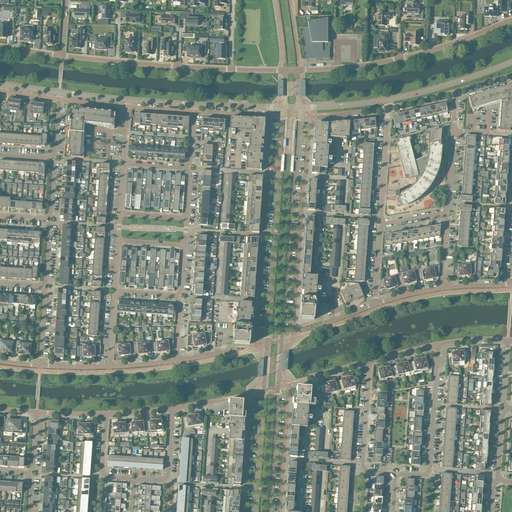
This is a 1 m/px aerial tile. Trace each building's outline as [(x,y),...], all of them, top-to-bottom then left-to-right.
[(308,0),(309,8),(310,8),(310,11),(318,11),(318,7),(313,7),(312,0),(308,0)] [(504,12),(504,0),(499,0),(499,5),(496,5),(496,9),(492,8),(492,7),(491,6),(489,5),(488,7),(488,8),(484,8),(484,9),(484,16),(483,16),(483,17),(484,17),(496,17),(496,12),(497,12),(504,12)] [(417,5),(417,3),(409,3),(409,5),(407,5),(406,15),(413,15),(413,19),(422,20),(423,10),(419,10),(419,6),(417,5)] [(79,9),(74,9),(74,18),(86,19),(87,10),(90,10),(90,5),(89,5),(81,5),(80,5),(79,9)] [(109,19),(110,14),(109,14),(109,11),(110,11),(110,6),(102,6),(102,10),(101,10),(101,11),(101,14),(102,14),(102,19),(102,20),(98,20),(98,24),(107,25),(107,21),(106,21),(106,19),(109,19)] [(393,17),(393,10),(389,10),(389,14),(386,13),(382,13),(382,12),(381,11),(379,11),(378,12),(378,13),(377,13),(377,26),(378,26),(378,25),(384,25),(384,26),(385,26),(385,20),(389,20),(389,17),(393,17)] [(127,11),(121,11),(120,18),(126,18),(126,22),(131,23),(132,23),(133,23),(134,23),(139,23),(139,15),(127,14),(127,11)] [(179,19),(180,13),(170,13),(169,16),(161,16),(161,18),(158,18),(158,22),(161,22),(161,24),(174,24),(174,19),(179,19)] [(198,26),(198,17),(190,17),(190,14),(181,13),(180,20),(185,20),(185,25),(198,26)] [(471,25),(471,14),(465,14),(465,17),(460,17),(459,29),(457,29),(467,29),(468,24),(471,25)] [(436,23),(436,25),(436,18),(430,17),(429,27),(434,28),(434,34),(441,34),(443,34),(443,35),(444,36),(446,36),(447,36),(448,35),(448,34),(449,24),(448,24),(448,22),(438,22),(437,22),(436,23)] [(227,23),(227,19),(218,19),(218,30),(226,30),(227,26),(227,23)] [(329,59),(329,47),(327,47),(327,43),(328,43),(328,19),(308,22),(308,27),(301,28),(306,59),(329,59)] [(10,31),(10,23),(7,23),(1,22),(1,25),(0,25),(0,37),(6,38),(6,31),(10,31)] [(27,25),(26,42),(30,42),(30,41),(33,41),(33,36),(37,36),(37,23),(33,23),(33,26),(27,25)] [(26,42),(27,25),(21,25),(21,28),(16,28),(16,35),(20,35),(20,41),(23,41),(23,42),(26,42)] [(54,44),(55,33),(50,33),(47,29),(44,29),(43,36),(46,36),(46,37),(46,39),(46,44),(48,44),(48,45),(52,45),(52,44),(54,44)] [(73,38),(72,45),(74,45),(74,48),(81,48),(81,44),(82,44),(82,41),(81,41),(82,37),(85,37),(85,29),(79,29),(79,36),(74,36),(74,38),(73,38)] [(419,37),(419,33),(411,33),(411,35),(405,35),(405,41),(409,41),(411,41),(411,45),(419,45),(419,41),(420,37),(419,37)] [(111,43),(111,34),(105,34),(105,39),(95,39),(95,36),(92,36),(92,42),(95,42),(95,50),(107,50),(107,43),(111,43)] [(373,44),(373,48),(377,48),(377,51),(378,52),(378,53),(382,53),(383,52),(386,52),(386,48),(386,45),(388,45),(389,34),(380,34),(379,40),(378,40),(377,44),(373,44)] [(133,40),(125,40),(125,44),(124,44),(124,45),(124,46),(124,47),(124,48),(124,49),(125,49),(125,52),(126,52),(127,53),(130,53),(131,53),(132,53),(133,47),(133,43),(133,40)] [(144,43),(144,49),(143,50),(143,52),(144,53),(143,53),(144,53),(144,54),(152,55),(152,50),(155,50),(156,40),(152,40),(152,44),(144,43)] [(174,53),(174,48),(173,48),(173,44),(169,44),(169,40),(161,40),(161,51),(164,51),(164,56),(166,56),(166,57),(170,57),(170,56),(172,56),(173,53),(174,53)] [(194,47),(194,58),(195,58),(195,59),(199,59),(199,58),(201,58),(201,51),(205,52),(205,43),(201,42),(201,47),(194,47)] [(225,44),(219,43),(219,46),(217,46),(217,50),(215,50),(215,54),(217,54),(216,59),(225,60),(226,54),(226,51),(226,47),(225,47),(225,44)] [(194,58),(194,47),(187,47),(188,44),(184,44),(183,51),(187,51),(187,58),(189,58),(189,59),(193,59),(193,58),(194,58)] [(511,88),(511,86),(510,85),(503,87),(499,88),(499,89),(497,90),(497,89),(492,91),(490,92),(485,93),(483,94),(478,95),(479,96),(476,96),(472,97),(472,98),(469,99),(470,104),(473,113),(477,111),(476,109),(500,101),(501,102),(499,127),(496,127),(496,131),(505,132),(511,132),(511,131),(511,129),(511,88)] [(12,113),(14,100),(8,99),(7,106),(4,106),(5,103),(4,103),(3,114),(9,115),(9,110),(13,110),(12,113)] [(14,100),(12,113),(13,113),(13,110),(16,111),(15,116),(22,117),(23,106),(23,109),(19,108),(21,101),(14,100)] [(36,116),(38,103),(32,103),(31,110),(28,109),(28,107),(26,117),(32,118),(33,113),(36,114),(36,116)] [(38,103),(36,116),(36,114),(40,114),(39,119),(45,120),(46,110),(46,112),(43,111),(44,104),(38,103)] [(110,128),(114,129),(115,120),(115,114),(107,113),(104,113),(100,112),(100,113),(97,112),(93,111),(93,112),(90,112),(90,111),(85,111),(83,111),(83,110),(78,110),(76,110),(75,109),(71,109),(70,109),(70,110),(70,111),(71,112),(70,117),(69,121),(71,121),(72,121),(72,125),(70,126),(70,127),(70,128),(70,131),(70,132),(70,134),(69,134),(69,135),(70,135),(69,138),(69,139),(69,141),(69,142),(69,145),(69,146),(69,150),(70,150),(70,157),(75,157),(75,158),(84,158),(84,154),(81,153),(82,144),(84,144),(85,126),(83,125),(83,123),(110,125),(110,128)] [(261,149),(263,149),(265,119),(259,119),(231,117),(230,126),(230,130),(232,130),(232,134),(235,134),(235,130),(251,131),(250,143),(246,143),(246,145),(250,146),(250,148),(248,148),(247,148),(261,149)] [(314,146),(329,147),(327,146),(327,144),(331,144),(331,142),(327,141),(327,137),(339,138),(341,123),(335,122),(335,124),(327,123),(327,124),(321,124),(321,123),(315,123),(315,125),(314,146)] [(349,135),(350,122),(342,122),(342,123),(341,123),(339,138),(343,138),(343,142),(346,142),(346,138),(349,138),(349,135)] [(440,162),(442,146),(440,147),(442,129),(441,129),(429,132),(427,155),(415,161),(409,141),(411,141),(410,137),(395,141),(401,162),(400,162),(401,165),(402,165),(405,180),(414,177),(416,183),(412,187),(407,190),(402,193),(399,194),(399,191),(395,191),(395,200),(397,201),(397,209),(403,207),(409,205),(415,201),(420,197),(426,192),(431,186),(435,179),(437,180),(436,180),(437,180),(440,173),(442,164),(442,165),(440,164),(440,162)] [(261,171),(263,149),(261,149),(247,148),(247,156),(243,155),(243,158),(247,158),(246,170),(258,171),(261,171)] [(186,155),(187,150),(179,150),(179,159),(184,160),(185,154),(186,154),(186,155)] [(137,174),(133,173),(133,171),(132,171),(127,171),(126,189),(135,190),(136,179),(137,174)] [(137,172),(137,174),(136,179),(135,190),(145,190),(146,179),(146,174),(142,174),(142,172),(137,172)] [(147,172),(146,172),(146,174),(146,179),(145,190),(155,191),(155,185),(155,180),(156,175),(152,175),(152,173),(147,173),(147,172)] [(165,176),(161,175),(161,173),(161,174),(156,173),(156,175),(155,180),(155,185),(155,191),(164,192),(165,181),(165,176)] [(175,176),(171,176),(171,174),(166,174),(165,174),(165,176),(165,181),(164,192),(174,192),(175,182),(175,176)] [(175,174),(175,176),(175,182),(174,192),(184,193),(185,176),(185,177),(180,177),(181,175),(180,175),(175,175),(175,174)] [(135,201),(135,190),(126,189),(125,207),(130,207),(130,205),(134,206),(135,201)] [(144,201),(145,190),(135,190),(135,201),(134,206),(134,208),(134,207),(139,208),(140,208),(140,206),(144,206),(144,201)] [(154,202),(155,191),(145,190),(144,201),(144,206),(144,208),(149,209),(149,207),(153,207),(154,207),(154,202)] [(164,192),(155,191),(154,202),(154,207),(153,207),(153,209),(154,209),(159,209),(159,207),(163,208),(163,203),(164,192)] [(173,203),(174,192),(164,192),(163,203),(163,208),(163,210),(168,210),(169,208),(173,208),(173,203)] [(183,210),(184,193),(174,192),(173,203),(173,208),(172,210),(173,210),(178,211),(178,209),(182,209),(182,210),(183,210)] [(9,208),(10,196),(0,196),(0,195),(0,206),(4,207),(9,208)] [(131,251),(127,251),(127,249),(122,248),(120,266),(130,267),(131,256),(131,251)] [(132,249),(131,249),(131,251),(131,256),(130,267),(140,268),(140,257),(141,252),(137,251),(137,249),(136,249),(132,249)] [(141,250),(141,252),(140,257),(140,268),(149,268),(150,257),(150,252),(146,252),(146,250),(141,250)] [(151,250),(150,250),(150,252),(150,257),(149,268),(159,269),(160,253),(156,253),(156,251),(151,250)] [(168,270),(169,254),(165,253),(166,251),(165,251),(160,251),(160,253),(159,269),(168,270)] [(178,270),(179,253),(179,254),(175,254),(175,252),(170,252),(169,254),(168,270),(178,270)] [(464,265),(465,277),(468,276),(468,275),(471,275),(471,274),(475,274),(476,262),(469,263),(470,265),(464,265)] [(465,277),(464,265),(458,266),(458,264),(453,264),(453,275),(458,275),(459,276),(461,276),(462,277),(465,277)] [(438,277),(439,265),(427,267),(430,280),(433,280),(432,279),(435,278),(435,277),(438,277)] [(129,278),(130,267),(120,266),(119,284),(124,284),(124,285),(125,285),(125,283),(129,283),(129,278)] [(139,278),(140,268),(130,267),(129,278),(129,283),(129,285),(134,285),(134,283),(138,284),(139,278)] [(426,281),(430,280),(427,267),(417,269),(420,280),(423,279),(423,280),(426,280),(426,281)] [(500,268),(488,267),(487,275),(487,276),(493,276),(493,273),(498,274),(498,268),(500,268)] [(144,284),(148,284),(148,279),(149,268),(140,268),(139,278),(138,284),(138,286),(139,286),(139,285),(143,286),(144,286),(144,284)] [(158,280),(159,269),(149,268),(148,279),(148,284),(148,286),(153,286),(153,287),(154,285),(158,285),(158,280)] [(168,275),(168,270),(159,269),(158,280),(158,285),(157,287),(158,287),(163,287),(163,285),(167,286),(168,280),(167,280),(168,275)] [(416,281),(420,280),(417,269),(407,271),(410,284),(416,283),(416,281)] [(177,287),(178,270),(168,270),(168,275),(167,280),(168,280),(167,286),(167,288),(167,287),(172,288),(173,288),(173,286),(177,286),(177,287)] [(405,286),(410,284),(407,271),(398,273),(400,284),(404,284),(405,286)] [(397,285),(400,284),(398,273),(398,275),(394,276),(388,278),(392,289),(395,288),(394,287),(397,286),(397,285)] [(389,290),(392,289),(388,278),(383,280),(380,281),(379,290),(385,289),(385,290),(388,289),(389,290)] [(321,288),(317,288),(317,287),(317,283),(302,282),(301,297),(302,297),(316,298),(317,291),(321,291),(321,288)] [(345,304),(358,298),(363,296),(358,284),(340,291),(345,304)] [(316,302),(316,298),(302,297),(302,301),(301,301),(300,310),(301,310),(300,318),(314,319),(314,317),(315,317),(315,311),(316,311),(316,302)] [(124,312),(125,302),(120,301),(119,307),(118,307),(118,306),(117,312),(119,313),(119,312),(124,312)] [(252,325),(254,303),(238,302),(238,311),(234,310),(233,313),(237,313),(237,324),(251,325),(252,325)] [(251,325),(237,324),(235,324),(234,328),(234,327),(233,337),(234,337),(233,344),(250,345),(250,339),(250,338),(251,338),(252,329),(251,329),(251,325)] [(211,343),(211,338),(212,331),(198,334),(200,347),(203,346),(203,345),(206,345),(206,344),(211,343)] [(197,347),(200,347),(198,334),(188,336),(187,347),(194,346),(194,347),(197,346),(197,347)] [(14,352),(16,341),(7,340),(5,352),(11,353),(12,351),(14,352)] [(162,341),(164,353),(167,352),(167,351),(169,351),(169,350),(173,350),(173,340),(168,341),(162,341)] [(23,354),(24,342),(16,341),(14,352),(17,352),(17,354),(23,354)] [(141,355),(144,355),(143,341),(142,341),(143,343),(137,344),(137,342),(133,342),(134,354),(138,353),(138,354),(141,354),(141,355)] [(150,352),(154,352),(152,341),(143,341),(144,355),(147,354),(150,353),(150,352)] [(164,353),(162,341),(156,342),(153,343),(152,341),(154,352),(157,351),(157,352),(160,352),(160,353),(164,353)] [(130,354),(134,354),(133,342),(133,345),(130,345),(129,343),(123,343),(124,355),(130,355),(130,354)] [(118,356),(124,355),(123,343),(115,344),(114,355),(118,355),(118,356)] [(86,358),(89,358),(89,344),(83,344),(83,346),(78,347),(77,356),(83,356),(83,357),(86,357),(86,358)] [(100,356),(101,346),(95,346),(89,346),(89,344),(89,358),(92,358),(92,357),(95,357),(95,356),(100,356)] [(66,350),(66,349),(54,349),(54,355),(56,355),(56,358),(63,359),(64,350),(66,350)] [(457,351),(459,364),(465,363),(464,359),(467,358),(467,351),(463,352),(463,351),(460,351),(460,350),(457,351)] [(481,359),(494,360),(494,359),(492,359),(492,353),(486,353),(486,350),(480,350),(480,353),(481,353),(481,359)] [(449,365),(459,364),(457,351),(454,351),(454,352),(451,352),(451,353),(448,354),(449,365)] [(419,359),(422,371),(428,370),(427,366),(428,366),(427,360),(426,361),(425,358),(419,359)] [(413,373),(422,371),(419,359),(413,361),(414,362),(411,362),(413,373)] [(413,373),(411,362),(408,363),(407,362),(401,364),(404,374),(409,372),(410,374),(413,373)] [(398,375),(404,374),(401,364),(396,365),(396,366),(393,367),(396,378),(399,377),(398,375)] [(396,378),(393,367),(390,367),(390,366),(387,367),(386,366),(383,367),(387,380),(386,378),(392,377),(392,379),(396,378)] [(380,382),(387,380),(383,367),(380,368),(381,369),(378,369),(379,372),(377,373),(380,382)] [(346,377),(350,390),(356,388),(355,384),(356,384),(354,379),(353,379),(352,376),(350,377),(349,376),(346,377)] [(341,392),(350,390),(346,377),(343,378),(344,379),(341,379),(341,380),(338,381),(341,392)] [(341,392),(338,381),(335,382),(335,381),(332,382),(332,381),(329,382),(332,394),(341,392)] [(323,397),(332,394),(329,382),(326,382),(326,383),(323,384),(323,385),(320,386),(323,397)] [(293,404),(309,405),(315,406),(316,400),(310,399),(310,398),(311,398),(312,387),(298,386),(297,397),(298,397),(298,399),(294,398),(293,404)] [(415,397),(425,398),(426,395),(424,395),(425,391),(416,390),(415,396),(412,396),(412,398),(415,399),(415,397)] [(230,418),(245,419),(246,413),(242,413),(243,411),(244,401),(230,399),(229,410),(230,410),(230,412),(224,411),(223,417),(230,418)] [(312,416),(308,416),(308,414),(308,412),(309,405),(293,404),(293,412),(292,426),(306,427),(307,427),(308,419),(312,419),(312,416)] [(423,409),(424,405),(415,404),(414,410),(411,409),(411,412),(414,412),(414,411),(424,412),(425,409),(423,409)] [(185,429),(194,428),(192,414),(189,415),(189,416),(186,416),(186,417),(183,418),(185,429)] [(192,414),(194,428),(203,426),(202,415),(198,415),(198,414),(195,415),(195,414),(192,414)] [(245,419),(230,418),(230,426),(226,425),(226,428),(230,428),(230,430),(229,433),(244,434),(245,423),(245,421),(245,420),(245,419)] [(423,422),(423,418),(414,418),(413,423),(410,423),(410,425),(413,426),(413,424),(424,425),(424,422),(423,422)] [(147,434),(156,433),(155,419),(152,420),(152,421),(149,421),(149,422),(146,422),(147,434)] [(155,419),(156,433),(164,432),(163,423),(162,423),(161,420),(158,420),(158,419),(155,419)] [(14,420),(8,420),(7,421),(4,421),(3,432),(13,433),(14,420)] [(20,421),(14,420),(13,433),(22,434),(23,423),(20,423),(20,421)] [(49,429),(60,430),(58,429),(59,421),(52,420),(52,423),(49,423),(49,429)] [(132,433),(138,432),(137,421),(134,421),(134,422),(131,422),(131,423),(128,424),(129,435),(132,435),(132,433)] [(147,434),(146,422),(143,422),(143,421),(140,422),(140,421),(137,421),(138,432),(144,432),(144,434),(147,434)] [(387,424),(388,421),(384,421),(384,422),(374,422),(374,425),(375,425),(375,428),(384,429),(384,423),(387,424)] [(129,435),(128,424),(125,424),(125,423),(122,423),(122,422),(119,422),(119,435),(125,435),(125,430),(128,430),(128,435),(129,435)] [(74,436),(84,436),(84,424),(81,424),(81,423),(78,423),(78,425),(74,425),(74,436)] [(84,424),(84,436),(84,434),(89,434),(89,436),(93,436),(93,425),(90,425),(90,423),(87,423),(87,424),(84,424)] [(13,457),(13,467),(24,467),(25,457),(19,457),(18,458),(13,457)] [(106,493),(126,494),(121,493),(122,488),(125,488),(126,489),(127,486),(127,485),(127,484),(122,483),(116,483),(117,483),(116,483),(107,482),(107,487),(116,488),(115,493),(109,493),(107,492),(106,492),(106,493)] [(140,495),(160,497),(160,496),(151,496),(151,490),(160,491),(161,486),(151,486),(152,485),(151,485),(146,485),(141,485),(141,486),(140,486),(140,487),(141,487),(140,490),(142,490),(145,490),(145,495),(140,495)] [(126,496),(126,494),(106,493),(106,497),(115,498),(115,503),(105,503),(125,504),(120,504),(121,498),(125,499),(125,498),(126,499),(126,496),(127,496),(126,496)] [(160,501),(160,497),(140,495),(140,497),(139,497),(140,497),(140,500),(141,500),(145,500),(144,505),(139,505),(159,507),(150,506),(150,501),(160,501)] [(125,506),(125,504),(105,503),(105,508),(114,508),(114,511),(119,511),(120,509),(124,509),(125,509),(125,506),(126,506),(125,506)]
